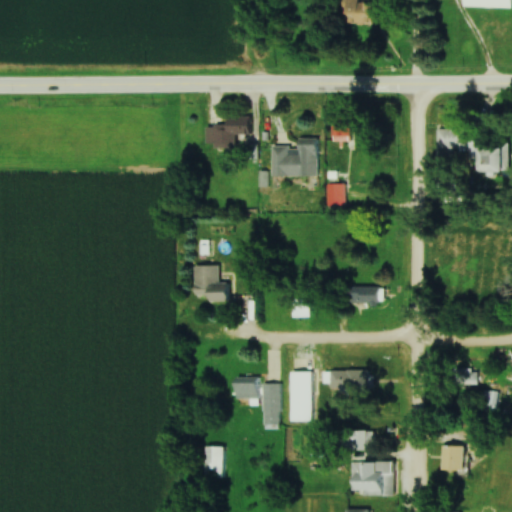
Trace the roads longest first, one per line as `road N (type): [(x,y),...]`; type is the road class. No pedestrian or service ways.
road 1 (tertiary): [(0,89),(511,88)]
road 2 (residential): [(419,87),(419,511)]
road 3 (residential): [(511,339),(238,334)]
